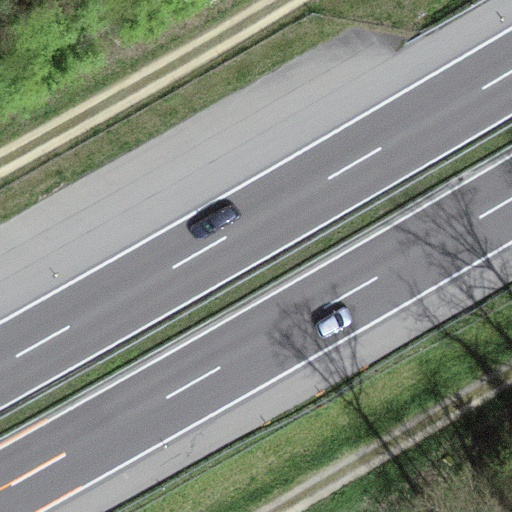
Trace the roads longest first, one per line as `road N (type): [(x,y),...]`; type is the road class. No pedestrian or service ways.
road 1 (motorway): [(511,70),(0,364)]
road 2 (motorway): [(0,491),(511,198)]
road 3 (track): [(283,0),(0,163)]
road 4 (track): [(262,511),(511,372)]
